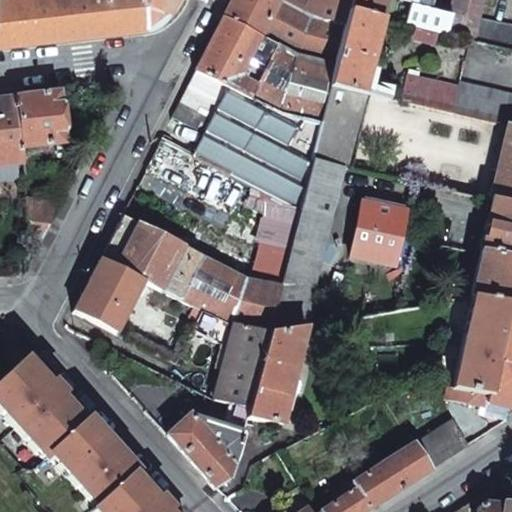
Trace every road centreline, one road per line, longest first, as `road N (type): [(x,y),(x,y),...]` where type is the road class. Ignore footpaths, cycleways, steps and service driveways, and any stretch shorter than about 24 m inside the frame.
road 1 (residential): [(168,52),(28,306)]
road 2 (residential): [(28,306),(37,333),(196,511)]
road 3 (residential): [(0,67),(168,52)]
road 4 (residential): [(396,511),(511,447)]
